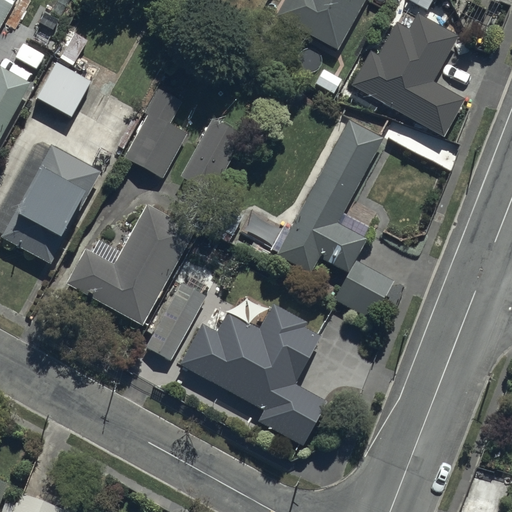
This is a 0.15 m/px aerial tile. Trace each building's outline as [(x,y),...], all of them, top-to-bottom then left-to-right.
[(0,0),(0,28),(15,0),(0,0)] [(285,0),(276,16),(337,51),(366,0),(285,0)] [(353,86),(446,138),(467,100),(434,81),(460,35),(401,2),(353,86)] [(71,65),(87,41),(74,32),(58,57),(71,65)] [(37,99),(72,118),(92,81),(57,62),(37,99)] [(0,136),(30,81),(0,64),(0,65),(0,136)] [(163,90),(126,161),(162,180),(188,132),(170,123),(182,100),(163,90)] [(349,119),(274,256),(311,273),(320,257),(350,273),(334,301),(374,323),(396,283),(356,261),(368,239),(338,223),(385,138),(349,119)] [(181,183),(212,199),(244,135),(213,120),(181,183)] [(0,222),(0,239),(50,266),(101,171),(45,140),(0,222)] [(65,285),(143,327),(198,228),(149,202),(115,264),(85,248),(65,285)] [(144,347),(170,362),(209,293),(183,279),(144,347)] [(255,420),(304,447),(329,403),(295,384),(325,328),(272,299),(201,320),(177,363),(261,409),(255,420)] [(13,511),(64,511),(65,510),(21,493),(13,511)] [(511,511),(511,507),(501,503),(497,511),(511,511)]
